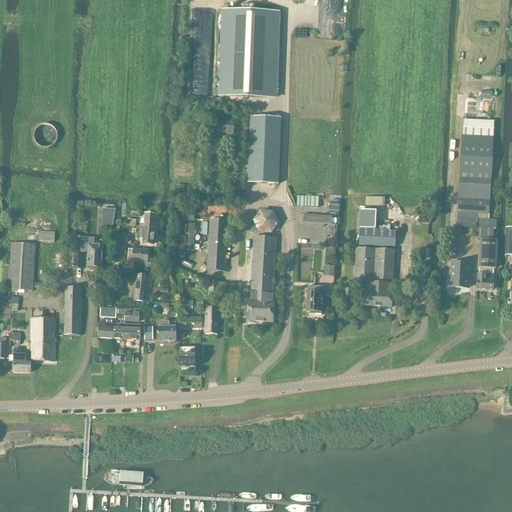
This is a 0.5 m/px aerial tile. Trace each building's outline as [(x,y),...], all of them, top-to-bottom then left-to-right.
[(219,11),(216,97),(275,100),(278,12),(219,11)] [(494,67),(494,65),(494,62),(493,61),(491,59),(488,56),(485,56),(483,55),(479,56),(475,58),(474,60),(473,62),(472,64),(472,66),(472,68),(472,71),(474,74),(476,76),(478,77),(480,78),(482,78),(485,78),(487,78),(491,75),(492,73),(493,72),(494,69),(494,67)] [(248,175),(248,184),(278,184),(281,119),(250,117),(248,175)] [(457,218),(457,228),(476,229),(476,238),(480,239),(480,240),(478,268),(495,269),(496,241),(496,233),(493,233),(493,230),(496,230),(496,221),(488,220),(489,214),(493,138),(493,135),(494,121),(463,120),(462,134),(462,136),(458,212),(457,218)] [(234,126),(210,123),(209,132),(233,135),(234,126)] [(58,136),(57,134),(57,132),(56,130),(54,128),(53,127),(51,125),(48,124),(47,124),(45,124),(42,125),(40,126),(37,127),(35,131),(34,133),(34,136),(34,138),(34,140),(35,142),(37,144),(38,146),(40,147),(43,148),(45,148),(47,148),(49,147),(52,146),(54,145),(55,143),(57,141),(57,139),(58,136)] [(319,201),(319,199),(319,197),(310,197),(310,195),(305,195),(305,197),(297,196),(296,207),(318,208),(318,206),(321,206),(321,201),(319,201)] [(303,215),(303,224),(336,225),(337,213),(335,213),(336,204),(329,203),(328,213),(334,214),(334,216),(303,215)] [(39,231),(55,232),(56,208),(40,207),(39,231)] [(418,224),(430,224),(433,217),(434,213),(425,207),(416,213),(416,215),(418,224)] [(180,210),(180,221),(194,221),(194,210),(180,210)] [(360,212),(359,229),(375,230),(375,228),(376,212),(376,211),(371,211),(360,211),(360,212)] [(273,234),(272,234),(278,223),(272,212),(260,212),(254,222),(260,233),(262,233),(262,238),(266,238),(273,239),(273,234)] [(140,223),(139,229),(154,230),(155,216),(145,215),(144,219),(140,219),(140,224),(140,223)] [(210,221),(207,271),(225,272),(228,222),(210,221)] [(183,243),(196,244),(197,225),(184,224),(183,243)] [(139,229),(139,234),(143,235),(142,244),(153,245),(154,230),(139,229)] [(359,230),(359,246),(394,248),(395,232),(359,230)] [(54,242),(54,234),(40,232),(39,242),(54,242)] [(129,236),(117,235),(116,244),(128,245),(129,236)] [(81,238),(80,252),(88,253),(88,259),(87,265),(87,268),(88,268),(90,269),(94,269),(95,268),(101,268),(102,244),(94,244),(95,239),(81,238)] [(247,301),(246,322),(273,324),(274,303),(272,303),(276,239),(273,239),(266,238),(262,238),(254,238),(250,302),(247,301)] [(12,244),(9,290),(32,292),(34,245),(12,244)] [(123,261),(125,246),(115,245),(113,260),(123,261)] [(391,308),(394,251),(356,249),(354,283),(365,284),(364,307),(391,308)] [(147,264),(148,252),(133,250),(133,251),(128,250),(127,262),(132,262),(147,264)] [(74,258),(74,268),(81,269),(82,256),(75,255),(74,258)] [(453,257),(451,298),(468,299),(470,258),(453,257)] [(111,263),(110,278),(124,279),(124,271),(126,271),(127,264),(122,264),(111,263)] [(323,276),(332,277),(333,277),(334,267),(333,267),(324,266),(323,276)] [(492,290),(493,275),(477,274),(476,290),(492,290)] [(145,302),(147,283),(147,277),(136,275),(134,301),(145,302)] [(228,300),(228,283),(208,282),(208,299),(228,300)] [(238,305),(238,294),(238,285),(235,285),(235,283),(229,283),(229,285),(228,294),(228,305),(238,305)] [(320,313),(321,293),(321,287),(308,287),(307,293),(306,312),(307,312),(308,313),(313,314),(314,312),(320,313)] [(65,288),(64,336),(80,337),(81,321),(81,289),(65,288)] [(352,301),(353,290),(343,290),(343,301),(352,301)] [(19,298),(9,297),(8,304),(13,304),(12,311),(17,312),(19,298)] [(183,306),(183,311),(192,312),(192,306),(193,301),(184,300),(183,306)] [(132,314),(131,322),(138,323),(139,315),(139,310),(118,308),(117,314),(132,314)] [(206,309),(205,335),(217,335),(218,309),(206,309)] [(117,320),(125,320),(125,322),(131,322),(132,314),(117,314),(117,320)] [(31,319),(31,337),(31,361),(54,362),(54,319),(31,319)] [(157,342),(175,342),(175,328),(168,328),(168,322),(162,322),(162,328),(157,328),(157,342)] [(98,339),(112,339),(113,329),(116,329),(116,325),(99,324),(99,328),(98,339)] [(113,329),(112,339),(126,340),(126,330),(129,330),(129,328),(126,327),(127,325),(116,325),(116,329),(113,329)] [(126,330),(126,340),(139,341),(140,331),(139,331),(139,326),(127,325),(126,327),(129,328),(129,330),(126,330)] [(155,332),(144,332),(144,341),(155,341),(155,332)] [(20,342),(21,334),(10,333),(10,341),(20,342)] [(180,357),(179,357),(179,369),(195,368),(195,356),(195,348),(179,348),(180,357)] [(13,355),(13,358),(13,362),(13,367),(13,369),(13,372),(31,373),(31,363),(26,363),(26,355),(13,355)] [(120,472),(119,486),(143,487),(144,473),(120,472)]
